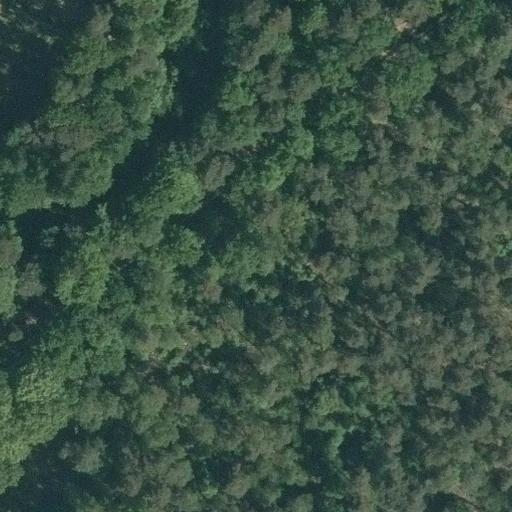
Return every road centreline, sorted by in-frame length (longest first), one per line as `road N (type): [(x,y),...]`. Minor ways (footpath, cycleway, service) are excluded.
road 1 (track): [(0,343),(293,114)]
road 2 (track): [(293,114),(441,0)]
